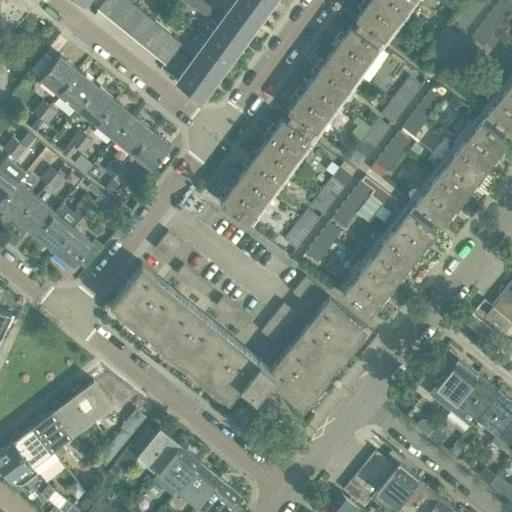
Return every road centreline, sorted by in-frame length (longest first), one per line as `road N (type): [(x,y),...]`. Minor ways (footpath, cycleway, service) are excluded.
road 1 (residential): [(285,493),(72,316)]
road 2 (residential): [(362,398),(511,213)]
road 3 (residential): [(72,316),(218,134)]
road 4 (residential): [(218,134),(53,0)]
road 5 (residential): [(505,511),(362,398)]
road 6 (residential): [(316,0),(218,134)]
road 7 (residential): [(285,493),(362,398)]
